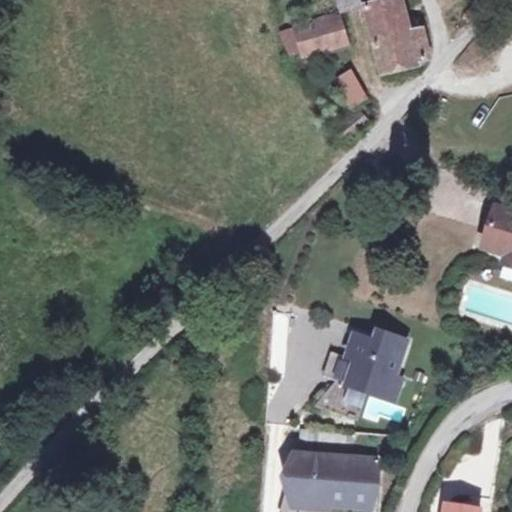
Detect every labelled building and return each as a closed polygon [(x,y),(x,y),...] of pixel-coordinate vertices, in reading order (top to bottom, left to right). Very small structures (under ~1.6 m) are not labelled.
[(377,7),(385,38),(422,34),(415,3),(414,0),(351,0),(354,12),(377,7)] [(319,7),(300,12),(305,27),(324,21),(319,7)] [(313,51),(358,37),(352,21),(348,21),(345,14),(324,21),(305,27),(313,51)] [(422,34),(385,38),(394,72),(441,62),(436,33),(422,34)] [(377,100),(362,73),(346,81),(361,109),(377,100)] [(356,120),(365,132),(375,124),(367,113),(356,120)] [(356,120),(347,127),(355,139),(365,132),(356,120)] [(511,215),(501,212),(486,253),(511,260),(511,215)] [(387,346),(367,338),(359,360),(367,363),(358,388),(403,404),(410,383),(404,380),(417,345),(390,335),(387,346)] [(308,429),(305,456),(358,461),(361,434),(308,429)] [(358,461),(305,456),(298,471),(296,484),(301,502),(332,505),(376,510),(381,464),(358,461)] [(301,502),(296,484),(290,511),(331,511),(332,505),(301,502)]
